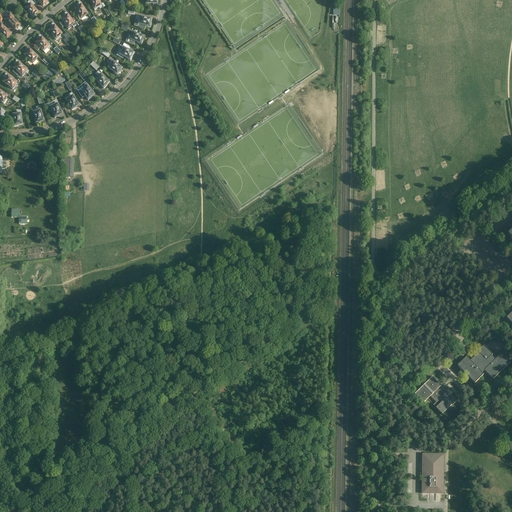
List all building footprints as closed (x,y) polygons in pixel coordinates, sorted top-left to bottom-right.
[(7,0),(5,2),(6,10),(20,0),(7,0)] [(37,12),(33,6),(35,4),(31,0),(30,0),(26,4),(28,6),(26,8),(25,7),(23,10),(26,13),(28,11),(30,12),(29,13),(32,17),(35,15),(35,14),(37,12)] [(89,0),(93,5),(92,6),(95,11),(99,8),(100,9),(103,8),(98,0),(89,0)] [(81,2),(77,5),(79,7),(75,9),(79,15),(78,15),(81,20),(86,17),(85,16),(88,14),(84,9),(85,8),(81,2)] [(5,19),(16,30),(18,28),(18,29),(21,26),(13,18),(14,18),(7,11),(4,14),(5,16),(3,18),(5,19)] [(65,17),(62,20),(63,21),(59,24),(62,28),(65,26),(68,30),(73,27),(74,28),(76,26),(71,19),(71,18),(67,12),(63,15),(65,17)] [(145,27),(151,28),(152,22),(151,22),(151,19),(145,18),(145,17),(137,15),(136,20),(137,20),(136,27),(141,28),(140,29),(145,29),(145,27)] [(58,29),(53,23),(50,26),(52,28),(49,31),(53,36),(56,41),(60,37),(60,36),(62,34),(58,29)] [(10,37),(10,36),(11,34),(1,25),(0,26),(0,32),(8,40),(10,37)] [(138,34),(130,31),(128,35),(132,36),(129,44),(134,46),(135,42),(137,42),(136,43),(141,45),(143,40),(144,37),(138,34)] [(63,36),(70,44),(73,41),(69,36),(66,33),(63,36)] [(40,48),(44,52),(48,49),(49,50),(51,47),(45,41),(45,40),(40,35),(37,38),(39,40),(36,43),(37,43),(34,46),(38,51),(40,48)] [(120,55),(126,58),(126,59),(131,61),(133,57),(132,56),(134,53),(128,50),(121,45),(119,49),(122,51),(120,55)] [(34,52),(28,47),(25,50),(27,53),(25,55),(29,60),(29,61),(33,64),(37,60),(36,60),(38,57),(33,53),(34,52)] [(120,71),(122,68),(117,65),(117,64),(110,59),(107,62),(111,65),(108,68),(114,72),(113,73),(118,76),(121,71),(120,71)] [(23,65),(17,60),(14,64),(16,66),(14,69),(15,69),(12,72),(17,75),(18,73),(22,77),(26,73),(27,74),(29,72),(22,66),(23,65)] [(104,78),(105,77),(98,71),(95,74),(98,77),(96,80),(100,85),(104,89),(107,85),(109,82),(104,78)] [(79,75),(84,81),(87,79),(82,72),(79,75)] [(6,79),(4,82),(9,86),(8,87),(13,90),(16,86),(15,85),(17,82),(12,79),(12,78),(6,74),(3,77),(6,79)] [(84,88),(81,91),(82,91),(79,93),(83,98),(85,96),(88,101),(92,97),(92,96),(94,95),(90,89),(91,89),(85,82),(82,85),(84,88)] [(77,108),(76,107),(79,105),(75,100),(76,99),(72,93),(68,95),(70,98),(67,100),(70,106),(69,106),(72,111),(77,108)] [(57,100),(53,102),(54,105),(48,108),(50,113),(53,111),(53,113),(55,118),(60,116),(59,115),(62,114),(60,108),(57,100)] [(42,115),(43,115),(40,106),(36,107),(37,112),(33,113),(35,119),(34,119),(36,124),(41,123),(41,122),(44,121),(42,115)] [(19,126),(19,125),(22,125),(21,118),(22,118),(21,110),(16,110),(17,114),(13,115),(14,121),(13,122),(14,127),(19,126)] [(64,158),(63,177),(70,177),(70,172),(73,172),(74,153),(67,153),(67,158),(64,158)] [(20,218),(20,217),(20,210),(12,210),(12,218),(20,218)] [(28,217),(20,217),(20,218),(19,225),(27,225),(28,217)] [(511,219),(497,234),(511,249),(511,248),(511,219)] [(504,293),(495,284),(492,287),(501,296),(504,293)] [(466,358),(457,366),(474,384),(484,375),(482,373),(484,371),(493,380),(510,363),(502,354),(495,360),(491,357),(492,356),(483,346),(477,353),(478,354),(470,362),(466,358)] [(455,356),(459,360),(466,354),(462,350),(455,356)] [(436,403),(433,406),(442,415),(456,402),(448,393),(448,392),(433,377),(415,395),(424,404),(431,398),(436,403)] [(418,385),(421,388),(426,383),(423,380),(418,385)] [(429,493),(436,494),(436,493),(442,493),(442,489),(443,489),(443,470),(442,470),(442,464),(443,464),(443,455),(425,455),(425,459),(424,459),(424,463),(423,463),(422,470),(424,471),(424,477),(422,477),(422,485),(424,485),(424,487),(423,487),(423,493),(428,493),(428,492),(429,492),(429,493)]
